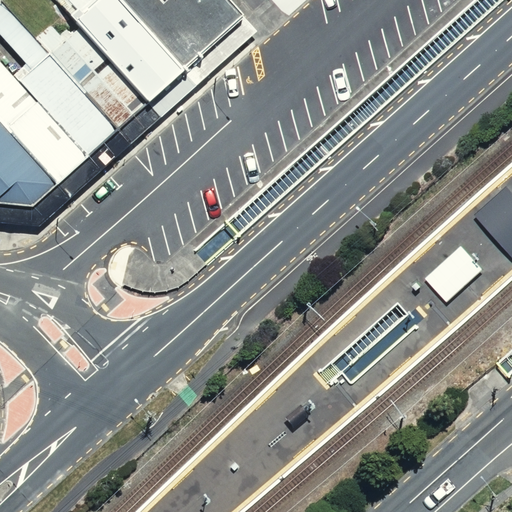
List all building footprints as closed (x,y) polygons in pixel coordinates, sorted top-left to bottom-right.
[(82,29),(148,102),(183,71),(120,0),(95,0),(74,19),(82,29)] [(120,0),(183,71),(244,15),(229,0),(120,0)] [(14,80),(88,158),(116,130),(36,41),(3,3),(0,5),(0,38),(27,69),(14,80)] [(36,41),(116,130),(148,102),(82,29),(71,38),(67,33),(61,38),(51,27),(36,41)] [(0,122),(57,184),(88,158),(14,80),(0,64),(0,122)] [(0,203),(33,207),(57,184),(0,122),(0,203)] [(506,261),(511,256),(511,193),(475,225),(506,261)] [(439,294),(474,263),(465,253),(430,284),(439,294)] [(308,416),(298,405),(283,418),(293,429),(308,416)]
